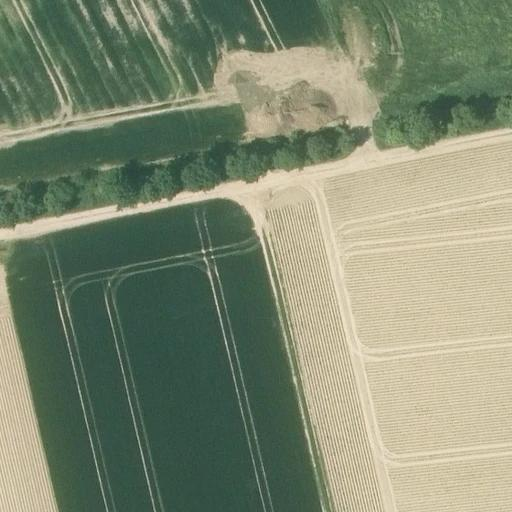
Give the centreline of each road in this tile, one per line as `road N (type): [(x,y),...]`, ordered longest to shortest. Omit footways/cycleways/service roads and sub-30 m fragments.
road 1 (track): [(511,132),(0,232)]
road 2 (track): [(247,184),(319,511)]
